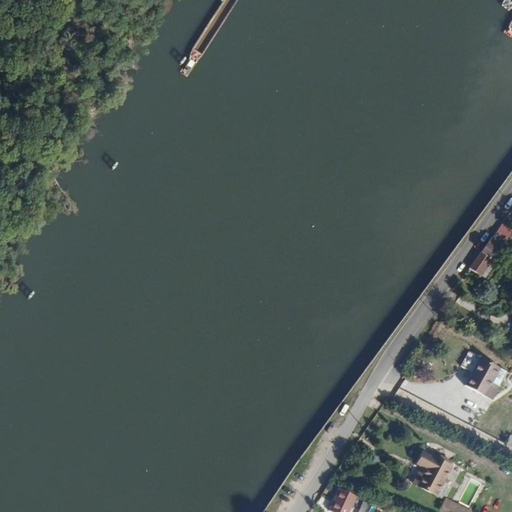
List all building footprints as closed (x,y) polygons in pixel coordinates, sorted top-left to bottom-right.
[(511,233),(502,227),(497,234),(508,241),(509,242),(511,237),(511,233)] [(497,234),(488,246),(498,254),(499,254),(508,241),(497,234)] [(488,246),(472,271),(480,277),(490,262),(491,263),(492,263),(498,254),(488,246)] [(490,262),(480,277),(485,281),(496,264),(494,262),(492,263),(491,263),(490,262)] [(486,364),(477,380),(481,382),(489,366),(490,364),(487,363),(486,364)] [(511,378),(489,366),(481,382),(473,395),(500,409),(511,387),(511,378)] [(425,471),(422,478),(416,476),(412,485),(434,495),(447,466),(424,455),(418,468),(425,471)] [(338,491),(327,511),(347,511),(353,498),(338,491)] [(356,498),(352,506),(360,509),(358,511),(364,511),(365,510),(370,499),(355,492),(356,498)] [(444,498),(438,511),(469,511),(470,510),(444,498)]
